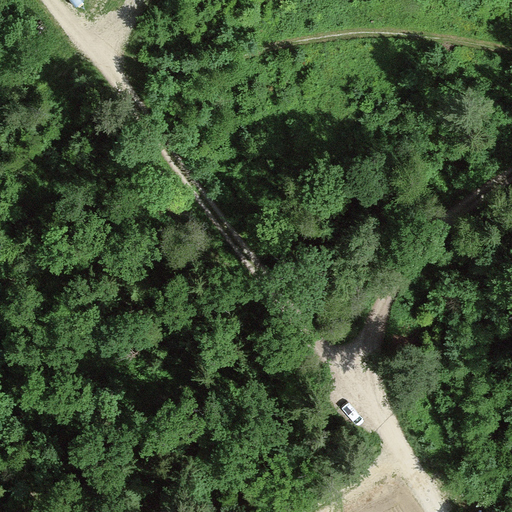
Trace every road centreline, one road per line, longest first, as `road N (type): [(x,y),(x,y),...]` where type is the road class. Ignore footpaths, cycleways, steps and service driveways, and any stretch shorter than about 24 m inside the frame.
road 1 (track): [(365,390),(57,0)]
road 2 (track): [(436,511),(365,390),(374,313),(418,243),(511,167)]
